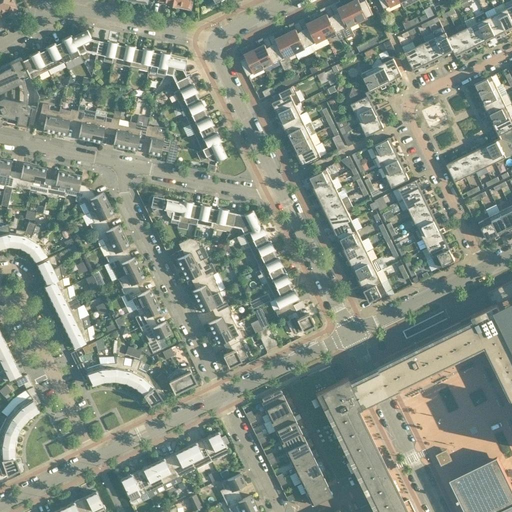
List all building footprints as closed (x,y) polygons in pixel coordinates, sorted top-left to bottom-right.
[(0,0),(0,15),(0,14),(0,12),(7,9),(8,12),(16,8),(15,5),(13,0),(0,0)] [(359,0),(354,0),(348,3),(357,21),(373,13),(366,0),(362,0),(360,1),(359,0)] [(334,12),(333,12),(342,29),(345,36),(346,38),(355,34),(350,25),(357,21),(348,3),(338,8),(340,11),(335,14),(334,12)] [(511,18),(507,8),(497,13),(507,34),(511,32),(509,28),(511,26),(511,18)] [(431,9),(425,11),(428,17),(434,14),(431,9)] [(323,15),(317,18),(326,36),(336,32),(342,29),(333,12),(334,14),(329,16),(328,13),(323,15)] [(485,12),(475,17),(475,18),(478,22),(486,39),(488,43),(492,41),(490,37),(492,36),(496,35),(487,17),(485,13),(485,12)] [(497,13),(487,17),(496,35),(497,38),(502,36),(500,33),(505,30),(507,34),(497,13)] [(417,16),(410,20),(413,25),(419,22),(417,16)] [(475,16),(465,21),(468,27),(476,44),(478,48),(482,46),(480,42),(483,41),(486,40),(486,39),(478,22),(475,18),(475,16)] [(303,27),(302,27),(311,44),(326,36),(317,18),(307,23),(309,27),(304,29),(303,27)] [(413,25),(410,20),(403,23),(406,28),(413,25)] [(296,28),(286,33),(295,52),(311,44),(302,27),(303,29),(298,32),(296,28)] [(443,27),(433,32),(435,37),(444,54),(445,58),(449,56),(448,52),(450,51),(453,49),(454,49),(448,37),(445,32),(443,27)] [(468,27),(458,32),(468,53),(472,51),(470,47),(476,44),(468,27)] [(85,50),(96,52),(99,40),(91,39),(91,38),(87,29),(72,37),(71,35),(70,35),(80,54),(79,52),(85,50)] [(448,36),(448,37),(454,49),(458,58),(462,56),(460,52),(463,51),(464,50),(466,49),(464,43),(458,32),(454,34),(448,36)] [(272,42),(271,42),(280,59),(285,70),(289,68),(290,65),(288,60),(290,59),(288,55),(295,52),(286,33),(276,38),(278,42),(273,44),(272,42)] [(64,62),(80,54),(70,35),(62,39),(63,41),(56,45),(55,43),(54,43),(64,62)] [(377,36),(367,41),(370,46),(379,41),(377,36)] [(435,37),(425,41),(434,59),(436,62),(440,60),(438,57),(444,54),(435,37)] [(381,59),(383,63),(391,80),(393,83),(397,81),(395,78),(402,75),(394,59),(399,57),(390,39),(384,42),(390,55),(381,59)] [(103,61),(113,62),(117,42),(107,40),(107,42),(99,40),(96,52),(105,54),(103,61)] [(370,46),(367,41),(357,46),(360,51),(370,46)] [(425,41),(416,46),(424,64),(426,67),(430,65),(428,62),(434,59),(425,41)] [(121,64),(130,66),(135,45),(125,43),(125,46),(117,44),(117,42),(113,62),(121,64)] [(265,44),(255,49),(264,67),(280,59),(271,42),(272,44),(267,47),(265,44)] [(47,70),(64,62),(54,43),(46,47),(47,49),(39,53),(38,50),(38,51),(47,70)] [(138,68),(148,70),(152,52),(152,49),(143,47),(142,50),(134,48),(135,46),(135,45),(130,66),(138,68)] [(424,64),(416,46),(405,52),(415,72),(420,70),(418,67),(424,64)] [(264,67),(255,49),(245,54),(247,57),(241,59),(240,57),(248,75),(264,67)] [(31,78),(47,70),(38,51),(29,55),(30,57),(23,61),(29,74),(31,78)] [(148,70),(147,74),(164,77),(166,74),(166,72),(170,55),(170,53),(160,51),(160,53),(152,52),(148,70)] [(172,74),(176,81),(187,76),(183,68),(184,69),(186,59),(170,55),(166,72),(172,74)] [(0,114),(2,118),(1,118),(1,119),(28,124),(32,105),(24,104),(25,99),(26,98),(26,97),(26,96),(26,95),(26,94),(26,93),(26,92),(26,91),(26,90),(26,89),(26,88),(26,87),(25,87),(25,86),(25,85),(25,84),(25,83),(24,82),(24,81),(23,80),(23,79),(22,78),(22,77),(29,74),(23,61),(20,56),(0,66),(0,114)] [(322,68),(321,64),(320,64),(320,63),(310,68),(312,73),(322,68)] [(383,63),(372,68),(381,85),(383,88),(387,86),(385,83),(391,80),(383,63)] [(370,89),(366,91),(372,93),(376,91),(375,88),(381,85),(372,68),(362,73),(370,89)] [(332,69),(325,72),(328,79),(330,78),(333,84),(338,81),(332,69)] [(298,74),(289,78),(291,83),(301,79),(298,74)] [(66,77),(65,80),(67,85),(74,82),(70,75),(66,77)] [(474,92),(476,96),(497,86),(492,75),(474,84),(478,90),(474,92)] [(174,92),(178,100),(197,91),(193,82),(191,83),(187,76),(176,81),(180,89),(174,92)] [(84,77),(83,84),(89,85),(91,78),(84,77)] [(291,83),(289,78),(281,82),(284,87),(291,83)] [(272,110),(274,114),(278,113),(296,104),(301,101),(293,85),(279,92),(282,97),(273,102),(276,109),(272,110)] [(334,85),(328,88),(330,93),(337,90),(334,85)] [(263,91),(265,96),(276,91),(273,86),(263,91)] [(482,100),(479,102),(481,106),(484,104),(502,96),(497,86),(480,94),(480,95),(481,97),(482,100)] [(352,87),(349,95),(353,102),(351,103),(357,114),(374,105),(371,99),(374,97),(372,93),(366,91),(352,87)] [(178,100),(186,116),(205,107),(201,99),(199,100),(195,92),(197,91),(178,100),(178,101),(178,100)] [(484,111),(486,115),(489,114),(506,105),(502,96),(484,104),(487,110),(484,111)] [(333,100),(328,103),(331,110),(337,107),(333,100)] [(52,130),(55,130),(59,111),(48,109),(49,104),(42,102),(39,118),(45,119),(43,129),(51,131),(52,130)] [(77,110),(74,125),(80,127),(78,137),(86,138),(87,137),(90,138),(95,114),(96,111),(85,109),(85,106),(79,104),(77,110)] [(277,121),(279,125),(283,123),(301,114),(296,104),(278,113),(281,119),(277,121)] [(357,114),(362,124),(379,116),(376,109),(379,108),(377,104),(374,105),(357,114)] [(488,121),(490,125),(494,123),(511,115),(506,105),(489,114),(492,119),(488,121)] [(186,116),(194,133),(213,123),(209,115),(206,116),(203,109),(205,108),(205,107),(186,116)] [(68,124),(74,125),(77,110),(71,109),(70,110),(60,108),(59,111),(55,130),(58,131),(58,132),(66,134),(68,124)] [(301,114),(306,124),(312,121),(307,111),(301,114)] [(329,113),(325,115),(330,125),(334,123),(329,113)] [(103,131),(109,133),(113,117),(95,114),(90,138),(93,139),(93,140),(101,141),(103,131)] [(282,131),(284,135),(288,133),(306,124),(301,114),(283,123),(286,129),(282,131)] [(379,116),(362,124),(367,135),(384,126),(381,120),(384,118),(382,114),(379,116)] [(130,121),(125,145),(128,146),(128,147),(136,149),(138,139),(144,140),(148,125),(149,117),(138,115),(137,123),(130,121)] [(511,116),(511,115),(494,123),(497,130),(493,131),(495,135),(502,138),(511,141),(511,116)] [(122,145),(125,145),(130,121),(113,117),(109,133),(115,134),(113,144),(121,146),(122,145)] [(338,123),(340,128),(344,126),(347,132),(348,131),(352,129),(345,120),(341,122),(338,123)] [(291,139),(287,141),(289,145),(293,143),(311,135),(316,132),(311,122),(306,125),(306,124),(288,133),(291,139)] [(197,140),(202,149),(221,140),(216,131),(214,132),(211,125),(213,124),(213,123),(194,133),(198,140),(197,140)] [(148,125),(144,140),(150,142),(148,152),(156,153),(157,152),(160,153),(159,154),(160,154),(164,133),(159,132),(159,131),(157,127),(148,125)] [(347,132),(343,134),(348,146),(354,143),(348,131),(347,132)] [(335,135),(334,136),(337,142),(340,143),(343,142),(342,139),(339,133),(335,135)] [(292,151),(294,155),(298,153),(316,145),(311,135),(293,143),(296,149),(292,151)] [(372,146),(377,156),(395,148),(392,142),(395,140),(393,135),(372,146)] [(493,141),(487,144),(495,161),(511,153),(511,149),(511,148),(511,144),(511,141),(502,138),(495,135),(491,137),(493,141)] [(337,142),(334,136),(332,137),(339,150),(345,146),(343,142),(340,143),(337,142)] [(170,139),(166,161),(172,163),(174,163),(178,146),(176,146),(177,140),(171,139),(170,139)] [(215,159),(216,158),(217,160),(226,155),(219,141),(221,140),(202,149),(206,157),(208,156),(208,157),(209,158),(210,158),(211,159),(213,159),(214,159),(215,159)] [(483,146),(477,149),(485,166),(495,161),(487,144),(485,141),(481,142),(483,146)] [(316,145),(321,156),(327,152),(322,142),(316,145)] [(321,156),(316,145),(298,153),(301,160),(297,161),(299,166),(321,156)] [(473,151),(467,154),(476,171),(485,166),(477,149),(475,145),(471,147),(473,151)] [(377,156),(382,166),(399,158),(397,152),(400,150),(398,146),(395,148),(377,156)] [(463,156),(458,158),(466,176),(476,171),(467,154),(466,150),(462,152),(463,156)] [(356,152),(352,154),(355,160),(358,166),(362,164),(359,158),(356,152)] [(341,159),(351,169),(356,167),(350,155),(341,159)] [(458,158),(456,155),(452,157),(454,160),(447,164),(455,181),(466,176),(458,158)] [(382,166),(387,176),(404,167),(401,162),(405,160),(403,156),(399,158),(382,166)] [(3,159),(0,158),(0,183),(5,185),(12,186),(15,171),(9,170),(11,160),(3,158),(3,159)] [(21,172),(15,171),(12,186),(19,188),(19,186),(30,188),(35,166),(31,165),(32,164),(23,162),(21,172)] [(38,167),(35,166),(30,188),(36,190),(36,192),(47,194),(50,179),(44,177),(46,167),(38,166),(38,167)] [(404,167),(387,176),(392,187),(409,178),(406,171),(410,170),(408,166),(404,167)] [(311,181),(314,187),(332,178),(327,168),(305,178),(308,183),(311,181)] [(56,180),(50,179),(47,194),(58,196),(58,195),(65,196),(65,193),(70,173),(66,173),(67,172),(58,170),(56,180)] [(73,174),(70,173),(65,193),(76,195),(75,200),(78,201),(88,188),(86,187),(86,185),(79,184),(81,175),(73,173),(73,174)] [(360,177),(356,179),(359,184),(361,190),(366,188),(363,182),(361,177),(360,177)] [(399,188),(404,198),(421,190),(418,184),(422,182),(420,177),(399,188)] [(316,191),(319,197),(337,189),(332,178),(314,187),(311,189),(313,193),(316,191)] [(372,183),(368,185),(372,193),(373,196),(382,191),(374,188),(372,183)] [(5,185),(2,200),(9,202),(12,186),(5,185)] [(88,188),(78,201),(80,204),(84,214),(89,212),(107,203),(106,200),(107,199),(103,192),(95,196),(92,190),(90,190),(88,188)] [(403,211),(409,208),(426,200),(423,194),(427,192),(425,188),(421,190),(404,198),(399,201),(403,211)] [(321,201),(324,208),(342,199),(337,189),(319,197),(316,199),(318,203),(321,201)] [(178,223),(179,220),(183,202),(178,201),(163,198),(164,195),(157,194),(156,194),(155,194),(153,194),(152,195),(151,196),(150,197),(149,198),(149,199),(149,201),(149,203),(153,210),(159,207),(166,208),(166,210),(166,211),(166,212),(167,212),(167,213),(168,214),(169,215),(169,216),(170,216),(171,217),(170,222),(178,223)] [(348,196),(342,199),(324,208),(321,209),(323,213),(326,212),(329,218),(353,206),(348,196)] [(409,208),(414,218),(431,209),(428,204),(432,202),(430,198),(426,200),(409,208)] [(183,202),(179,220),(188,222),(189,216),(193,216),(197,217),(198,217),(200,205),(194,204),(192,204),(193,201),(183,199),(183,202)] [(109,206),(107,203),(89,212),(94,221),(90,223),(93,230),(107,223),(104,217),(113,213),(110,205),(109,206)] [(196,224),(214,228),(218,207),(218,209),(210,207),(210,205),(201,203),(200,205),(198,217),(196,224)] [(511,209),(510,206),(500,211),(510,232),(511,232),(509,228),(511,226),(511,209)] [(233,226),(233,225),(236,213),(227,211),(228,209),(218,207),(214,228),(230,231),(233,226)] [(414,218),(418,227),(436,219),(433,213),(436,212),(434,208),(431,209),(414,218)] [(331,222),(334,228),(352,219),(347,209),(329,218),(326,220),(328,224),(331,222)] [(243,233),(262,224),(260,225),(252,210),(243,214),(244,215),(236,213),(233,225),(241,226),(244,232),(243,233)] [(500,211),(490,216),(500,237),(499,233),(504,230),(506,234),(510,232),(500,211)] [(500,237),(490,216),(479,221),(487,239),(494,235),(496,239),(500,237)] [(418,227),(423,237),(440,229),(438,223),(441,221),(439,217),(436,219),(418,227)] [(336,232),(339,238),(357,230),(352,219),(334,228),(331,230),(333,234),(336,232)] [(29,221),(25,230),(19,246),(29,252),(40,239),(32,234),(36,224),(29,221)] [(110,228),(107,223),(93,230),(98,240),(102,238),(105,244),(123,235),(121,232),(122,231),(119,224),(110,228)] [(0,247),(9,245),(8,232),(8,228),(8,224),(0,225),(0,247)] [(243,233),(251,249),(270,240),(268,241),(264,234),(266,233),(262,224),(243,233)] [(423,237),(428,247),(445,238),(442,233),(446,231),(444,227),(440,229),(423,237)] [(9,228),(8,228),(9,245),(19,246),(25,230),(16,229),(15,233),(9,232),(9,228)] [(341,242),(344,249),(362,240),(357,230),(339,238),(336,240),(338,244),(341,242)] [(124,238),(123,235),(105,244),(110,253),(105,256),(108,262),(128,252),(125,247),(129,245),(125,237),(124,238)] [(344,249),(341,250),(343,255),(346,253),(349,259),(367,250),(373,247),(368,237),(362,240),(344,249)] [(428,247),(433,257),(450,248),(447,242),(451,241),(449,237),(445,238),(428,247)] [(180,257),(176,258),(180,266),(181,265),(183,268),(200,259),(203,258),(207,256),(207,254),(203,245),(200,247),(196,240),(189,238),(188,238),(179,243),(181,249),(177,251),(180,257)] [(40,239),(29,252),(35,260),(50,253),(45,245),(42,247),(38,242),(40,239)] [(251,249),(259,266),(278,256),(276,257),(272,250),(274,249),(270,240),(251,249)] [(450,248),(433,257),(438,267),(455,259),(452,252),(455,250),(453,246),(450,248)] [(351,270),(351,271),(372,261),(367,250),(349,259),(346,261),(348,265),(351,263),(354,269),(351,270)] [(130,258),(128,252),(108,262),(111,268),(116,266),(121,276),(139,267),(137,264),(138,264),(134,256),(130,258)] [(37,263),(42,274),(57,266),(55,254),(37,263)] [(262,273),(257,275),(262,284),(267,282),(284,274),(281,269),(280,266),(282,265),(278,256),(276,257),(259,266),(262,273)] [(200,259),(183,268),(184,271),(183,272),(187,279),(190,277),(193,283),(199,280),(213,273),(216,272),(211,262),(208,264),(208,263),(206,264),(203,258),(200,259)] [(354,269),(351,271),(353,275),(356,273),(359,279),(377,271),(381,269),(377,259),(372,261),(354,269)] [(57,266),(42,274),(45,280),(47,283),(47,284),(62,276),(67,274),(62,264),(57,266)] [(139,267),(121,276),(118,277),(123,287),(121,288),(124,294),(138,287),(136,281),(145,277),(141,269),(140,270),(139,267)] [(361,283),(364,290),(382,281),(377,271),(359,279),(356,281),(358,285),(361,283)] [(271,290),(275,298),(294,289),(294,288),(291,289),(288,282),(290,281),(286,272),(284,274),(267,282),(271,290)] [(196,289),(192,290),(196,298),(197,297),(198,300),(216,292),(211,282),(216,280),(213,273),(199,280),(193,283),(196,289)] [(44,285),(49,296),(64,288),(62,276),(47,284),(44,285)] [(410,345),(387,356),(389,360),(390,362),(400,381),(464,349),(488,337),(511,385),(511,280),(488,292),(490,297),(494,304),(464,319),(410,345)] [(364,290),(361,291),(363,295),(366,294),(370,301),(387,292),(382,281),(364,290)] [(64,288),(49,296),(54,306),(75,296),(72,284),(64,288)] [(98,284),(90,288),(93,292),(100,289),(99,287),(98,284)] [(141,293),(138,287),(124,294),(127,300),(132,298),(136,308),(154,299),(153,296),(154,296),(150,288),(141,293)] [(275,310),(279,318),(296,310),(291,301),(298,297),(294,289),(275,298),(279,307),(280,308),(275,310)] [(212,307),(214,312),(228,305),(225,299),(224,300),(219,290),(216,292),(198,300),(200,303),(199,304),(202,311),(212,307)] [(75,296),(54,306),(59,316),(74,308),(77,307),(81,305),(75,295),(75,296)] [(255,298),(249,301),(252,308),(258,305),(255,298)] [(156,302),(154,299),(136,308),(139,314),(135,316),(140,326),(154,319),(151,314),(161,309),(157,302),(156,302)] [(213,330),(214,333),(235,322),(230,313),(231,312),(228,305),(214,312),(217,318),(208,323),(211,330),(213,330)] [(105,306),(98,310),(100,314),(107,310),(105,306)] [(59,316),(64,326),(82,317),(79,318),(77,307),(59,316)] [(296,310),(279,318),(286,315),(295,333),(314,324),(308,313),(299,317),(296,310)] [(64,326),(69,336),(87,328),(87,327),(84,328),(82,317),(64,326)] [(157,325),(154,319),(140,326),(143,332),(145,332),(149,341),(147,341),(153,352),(163,348),(162,347),(161,348),(157,338),(171,331),(170,331),(168,328),(170,328),(166,320),(157,325)] [(235,322),(214,333),(216,335),(214,336),(218,344),(223,341),(226,347),(230,345),(239,340),(240,340),(244,338),(240,329),(239,328),(238,328),(235,322)] [(262,326),(263,329),(272,347),(277,344),(267,324),(262,326)] [(125,326),(119,329),(122,335),(128,332),(125,326)] [(87,328),(69,336),(74,347),(90,340),(87,328)] [(263,329),(258,331),(266,349),(272,347),(263,329)] [(228,352),(223,354),(229,365),(247,356),(240,340),(239,340),(230,345),(226,347),(228,352)] [(0,357),(10,353),(5,342),(0,344),(0,357)] [(142,347),(141,350),(148,355),(151,354),(146,345),(142,347)] [(82,347),(70,352),(77,365),(84,380),(89,378),(92,384),(103,380),(100,363),(94,365),(85,368),(83,362),(80,356),(86,353),(82,347)] [(0,370),(15,363),(10,353),(0,357),(0,370)] [(115,379),(125,382),(131,365),(123,364),(125,356),(116,355),(116,362),(115,379)] [(131,365),(125,382),(136,387),(145,372),(138,368),(141,360),(134,357),(133,358),(131,365)] [(329,364),(289,384),(335,478),(336,480),(354,471),(356,470),(358,469),(361,475),(365,483),(367,487),(389,477),(387,472),(383,464),(356,409),(368,404),(382,397),(395,391),(397,390),(403,387),(400,381),(390,362),(389,360),(382,363),(368,370),(355,377),(349,380),(347,376),(337,381),(329,364)] [(103,380),(115,379),(116,362),(100,363),(103,380)] [(15,363),(0,370),(0,374),(5,381),(20,373),(15,363)] [(188,366),(176,368),(185,387),(196,381),(188,366)] [(185,387),(176,368),(167,377),(175,392),(185,387)] [(136,387),(144,394),(157,383),(145,372),(136,387)] [(162,372),(156,377),(159,381),(165,376),(162,372)] [(27,374),(15,379),(18,386),(24,383),(27,389),(30,395),(22,400),(17,403),(29,417),(38,410),(35,404),(41,401),(33,386),(27,374)] [(165,376),(159,381),(162,385),(168,379),(165,376)] [(6,383),(3,386),(8,393),(12,390),(6,383)] [(157,383),(144,394),(150,404),(166,396),(157,383)] [(3,386),(0,388),(0,391),(4,396),(8,393),(3,386)] [(261,401),(265,409),(285,399),(283,395),(288,393),(284,386),(280,389),(280,388),(261,397),(263,400),(261,401)] [(268,413),(271,419),(290,410),(285,399),(265,409),(267,413),(268,413)] [(17,403),(7,415),(21,425),(29,417),(17,403)] [(273,421),(271,422),(275,430),(295,420),(293,416),(298,414),(295,407),(290,410),(271,419),(273,421)] [(7,415),(0,429),(16,435),(21,425),(7,415)] [(279,433),(282,439),(300,430),(295,420),(275,430),(277,434),(279,433)] [(0,429),(0,444),(14,446),(16,435),(0,429)] [(281,443),(285,451),(306,441),(300,430),(282,439),(283,442),(281,443)] [(218,431),(202,439),(212,460),(228,452),(225,444),(221,437),(219,431),(218,431)] [(290,461),(316,449),(316,448),(311,451),(309,447),(314,444),(311,438),(306,441),(285,451),(287,455),(289,454),(292,460),(290,461)] [(202,439),(185,447),(196,468),(212,460),(202,439)] [(0,444),(0,459),(15,457),(14,446),(0,444)] [(185,447),(169,455),(180,476),(196,468),(185,447)] [(447,448),(436,454),(441,465),(452,459),(447,448)] [(295,471),(295,472),(316,461),(314,457),(319,455),(316,449),(290,461),(292,465),(294,464),(297,470),(295,471)] [(169,455),(153,463),(163,484),(180,476),(169,455)] [(511,511),(511,484),(498,455),(450,478),(452,483),(460,499),(461,501),(464,506),(466,511),(511,511)] [(15,457),(0,459),(0,467),(3,476),(18,468),(15,457)] [(300,482),(321,472),(316,461),(295,472),(297,476),(299,475),(302,481),(300,482)] [(153,463),(137,470),(147,491),(163,484),(153,463)] [(227,469),(220,472),(222,477),(229,473),(227,469)] [(147,491),(137,470),(120,479),(121,479),(131,500),(147,491)] [(216,471),(208,474),(212,482),(220,478),(216,471)] [(220,490),(225,500),(239,493),(236,487),(246,483),(242,476),(241,476),(239,473),(240,473),(240,472),(221,481),(224,487),(220,490)] [(321,472),(300,482),(302,486),(304,485),(307,491),(305,492),(311,504),(332,494),(321,472)] [(163,484),(166,488),(182,480),(180,476),(163,484)] [(415,511),(408,497),(401,501),(389,477),(367,487),(375,503),(380,500),(385,511),(415,511)] [(163,484),(147,491),(150,497),(166,489),(166,488),(163,484)] [(96,490),(79,499),(86,511),(105,511),(106,511),(96,491),(97,491),(96,490)] [(150,497),(147,491),(131,500),(133,505),(150,497)] [(232,511),(241,511),(255,505),(254,502),(255,502),(251,494),(242,499),(239,493),(225,500),(230,510),(231,509),(232,511)] [(201,507),(197,498),(190,502),(194,510),(201,507)] [(86,511),(79,499),(63,506),(66,511),(86,511)]
